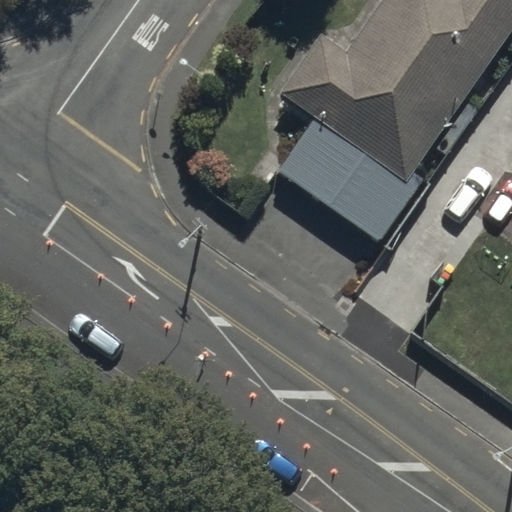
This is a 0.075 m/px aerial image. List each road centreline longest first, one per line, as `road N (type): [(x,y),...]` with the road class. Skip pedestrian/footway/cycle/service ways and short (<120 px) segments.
road 1 (tertiary): [(0,193),(454,511)]
road 2 (residential): [(136,0),(0,193)]
